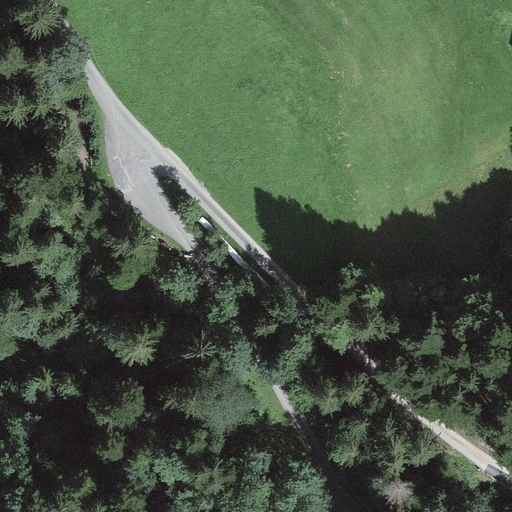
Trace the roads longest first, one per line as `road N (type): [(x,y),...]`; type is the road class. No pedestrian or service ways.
road 1 (track): [(511,474),(402,403),(135,136),(45,0)]
road 2 (track): [(344,511),(255,342),(148,193),(135,136)]
